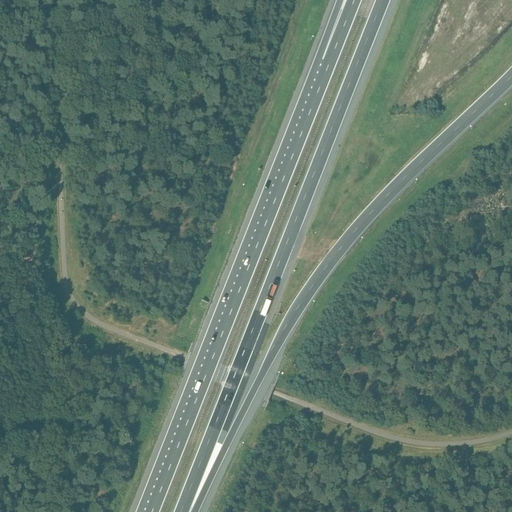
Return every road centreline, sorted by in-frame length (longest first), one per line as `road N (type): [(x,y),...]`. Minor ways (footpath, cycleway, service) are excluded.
road 1 (motorway): [(183,511),(329,261),(367,213),(511,73)]
road 2 (motorway): [(182,511),(382,0)]
road 3 (motorway): [(330,60),(152,511)]
